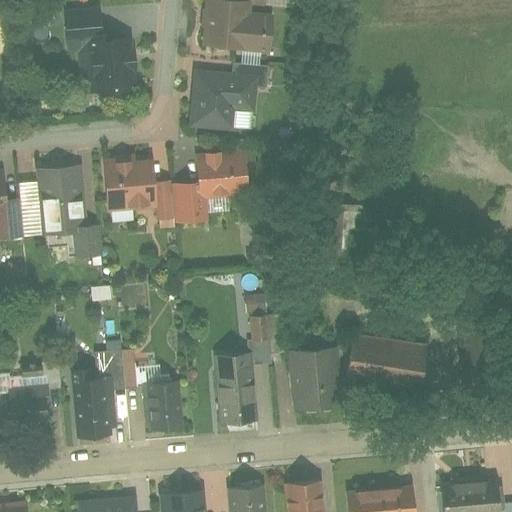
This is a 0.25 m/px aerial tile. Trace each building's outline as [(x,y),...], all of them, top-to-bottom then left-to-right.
[(251,3),(222,0),(203,0),(200,46),(269,53),(273,15),(250,13),(251,3)] [(129,39),(108,41),(105,9),(62,13),(65,53),(79,52),(84,99),(134,94),(133,76),(135,74),(134,67),(132,65),(129,39)] [(192,93),(188,128),(232,132),(234,113),(252,114),(255,78),(194,72),(193,84),(199,84),(198,94),(192,93)] [(249,198),(245,150),(192,155),(197,203),(249,198)] [(102,165),(106,213),(156,208),(152,162),(140,163),(140,161),(102,165)] [(70,258),(101,255),(98,224),(88,225),(82,167),(35,172),(42,238),(68,235),(70,258)] [(0,241),(21,239),(17,199),(9,200),(7,173),(0,173),(0,241)] [(491,319),(452,322),(458,405),(497,403),(491,319)] [(426,347),(353,337),(347,384),(420,394),(426,347)] [(341,410),(336,348),(284,352),(290,415),(341,410)] [(255,427),(248,356),(211,360),(217,430),(255,427)] [(75,437),(116,434),(112,376),(71,379),(75,437)] [(182,431),(177,384),(141,387),(146,434),(182,431)] [(10,429),(49,426),(46,390),(7,394),(10,429)] [(498,511),(496,477),(466,480),(468,511),(498,511)] [(322,511),(320,478),(282,482),(285,511),(322,511)] [(468,511),(466,480),(436,483),(438,511),(468,511)] [(266,511),(263,482),(228,486),(230,511),(266,511)] [(202,511),(200,485),(155,489),(156,511),(202,511)] [(416,511),(414,485),(347,491),(348,511),(416,511)] [(140,511),(139,492),(76,498),(77,511),(140,511)] [(0,511),(30,511),(29,499),(0,501),(0,511)]
